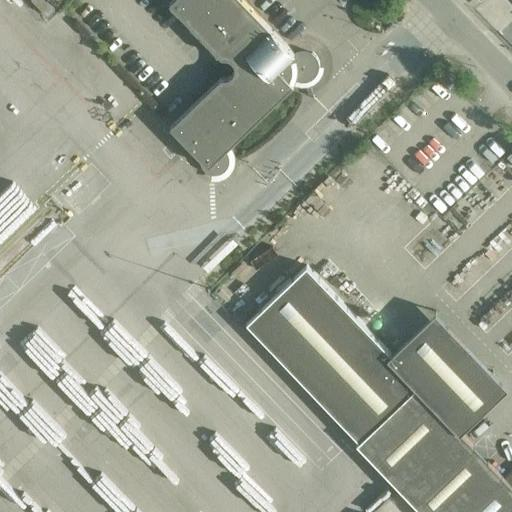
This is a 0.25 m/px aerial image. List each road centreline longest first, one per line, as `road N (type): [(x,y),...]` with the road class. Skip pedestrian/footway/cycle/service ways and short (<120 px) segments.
road 1 (unknown): [(236,511),(25,303)]
road 2 (unknown): [(511,399),(500,404),(476,394),(407,327),(411,283),(482,213)]
road 3 (unknown): [(164,511),(0,344)]
road 4 (unclassified): [(511,87),(427,0)]
